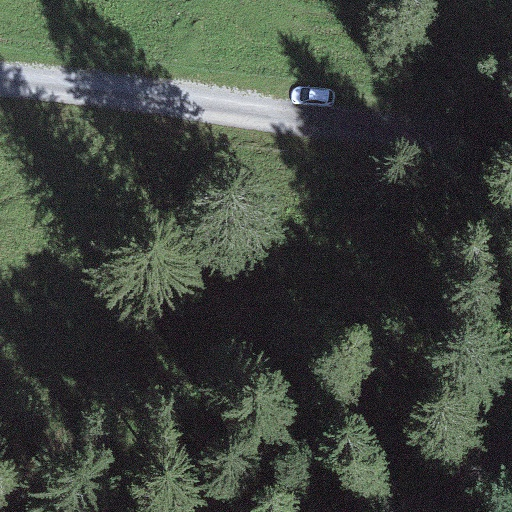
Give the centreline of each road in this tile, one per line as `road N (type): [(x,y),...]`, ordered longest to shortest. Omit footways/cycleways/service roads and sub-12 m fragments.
road 1 (track): [(0,79),(511,139)]
road 2 (track): [(511,442),(402,511)]
